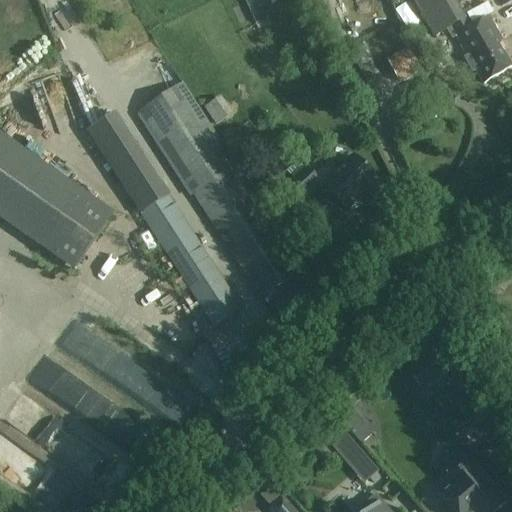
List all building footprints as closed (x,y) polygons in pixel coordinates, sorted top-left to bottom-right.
[(38,9),(28,12),(24,0),(13,0),(18,16),(31,59),(51,53),(38,9)] [(413,0),(435,37),(447,30),(467,19),(458,4),(456,0),(413,0)] [(511,67),(511,36),(502,42),(488,17),(472,27),(501,74),(511,67)] [(472,27),(467,19),(447,30),(452,38),(456,36),(469,59),(466,61),(472,73),(476,70),(484,84),(500,75),(501,74),(472,27)] [(394,40),(381,50),(389,59),(401,49),(394,40)] [(420,71),(409,49),(387,61),(399,82),(420,71)] [(260,299),(304,270),(301,266),(310,261),(293,234),(284,239),(183,84),(139,113),(260,299)] [(199,95),(206,114),(219,108),(212,89),(199,95)] [(107,154),(140,214),(139,214),(214,330),(243,311),(131,140),(132,140),(117,114),(92,129),(107,154)] [(0,216),(77,270),(116,214),(0,132),(0,216)] [(376,181),(353,157),(324,187),(347,210),(364,193),(371,201),(383,189),(376,182),(376,181)] [(304,205),(323,186),(305,168),(286,187),(304,205)] [(455,366),(436,345),(406,371),(425,392),(455,366)] [(348,405),(345,401),(333,411),(337,416),(347,428),(359,417),(348,405)] [(111,407),(103,426),(121,435),(130,416),(111,407)] [(74,431),(66,444),(104,467),(112,454),(74,431)] [(352,469),(365,457),(351,441),(338,453),(352,469)] [(450,488),(441,496),(454,511),(496,511),(506,503),(511,497),(511,494),(500,481),(493,487),(468,459),(458,468),(456,466),(452,470),(454,471),(443,481),(450,488)] [(292,511),(294,511),(283,498),(269,510),(270,511),(292,511)]
